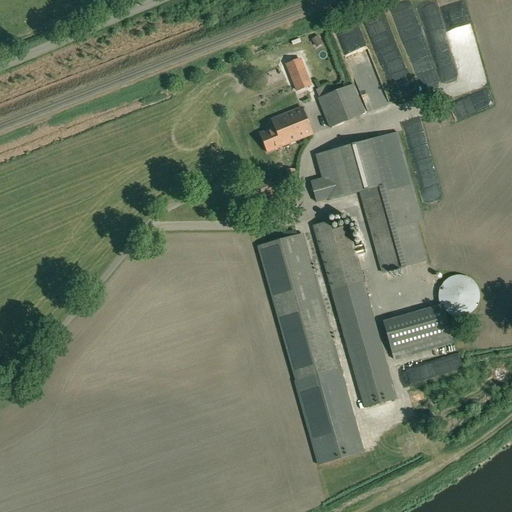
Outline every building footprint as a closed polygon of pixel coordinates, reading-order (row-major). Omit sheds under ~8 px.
[(436,37),(438,63),(452,63),(450,36),(436,37)] [(414,47),(418,66),(426,65),(422,46),(414,47)] [(302,89),(314,82),(300,57),(287,64),(302,89)] [(364,113),(353,85),(318,98),(329,127),(364,113)] [(279,116),(290,143),(312,134),(302,107),(279,116)] [(290,143),(279,116),(271,120),(274,128),(259,134),(267,152),(290,143)] [(348,146),(361,193),(383,273),(427,261),(416,223),(422,221),(398,132),(348,146)] [(361,193),(348,146),(315,155),(321,178),(310,181),(316,202),(327,200),(328,201),(361,193)] [(296,170),(286,169),(285,182),(295,182),(296,170)] [(241,193),(246,206),(276,193),(271,180),(241,193)] [(363,282),(347,226),(332,230),(329,221),(313,226),(332,290),(363,282)] [(286,238),(296,236),(294,230),(284,233),(286,238)] [(302,234),(257,247),(295,381),(340,368),(332,340),(335,339),(332,328),(329,329),(313,274),(316,273),(313,261),(310,262),(302,234)] [(361,255),(370,252),(367,242),(358,245),(361,255)] [(483,296),(482,291),(481,287),(479,283),(476,280),(472,277),(468,275),(464,274),(459,273),(455,274),(452,275),(448,278),(444,280),(442,284),(440,288),(439,291),(438,296),(439,300),(440,305),(443,309),(446,312),(449,314),(453,316),(458,317),(462,318),(465,317),(470,316),(473,314),(476,311),(478,309),(481,304),(482,300),(483,296)] [(396,399),(363,282),(332,290),(365,408),(396,399)] [(440,306),(383,322),(394,360),(453,343),(444,312),(440,306)] [(364,452),(340,368),(295,381),(319,465),(364,452)] [(371,414),(376,422),(383,418),(378,410),(371,414)]
